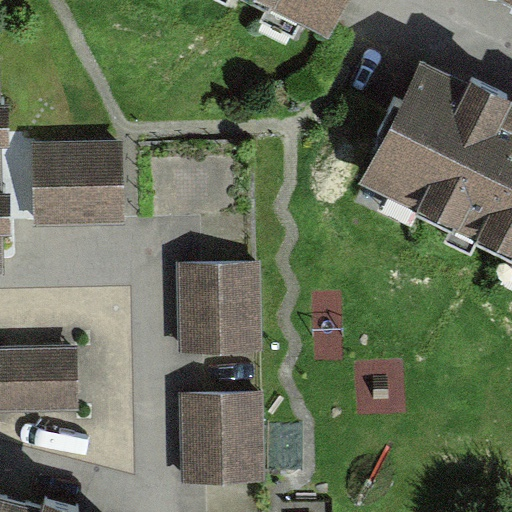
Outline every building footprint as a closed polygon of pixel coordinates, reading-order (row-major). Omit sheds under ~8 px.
[(367,0),(258,0),(347,43),(367,0)] [(511,73),(453,48),(392,190),(511,241),(511,73)] [(36,50),(0,50),(0,256),(39,256),(36,50)] [(261,259),(183,263),(187,347),(265,344),(261,259)] [(76,344),(0,346),(0,410),(78,408),(76,344)] [(268,393),(187,394),(189,480),(269,479),(268,393)] [(51,511),(0,496),(0,511),(51,511)]
